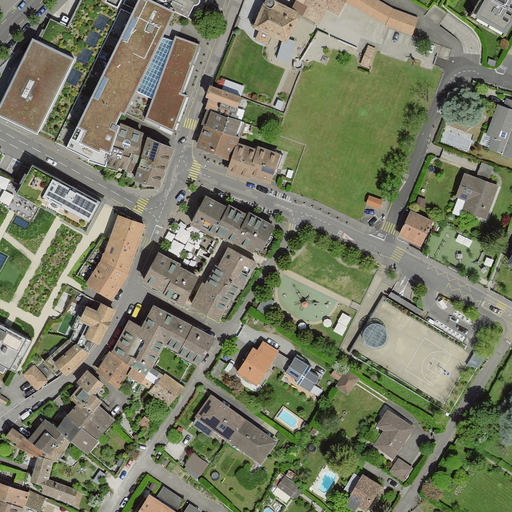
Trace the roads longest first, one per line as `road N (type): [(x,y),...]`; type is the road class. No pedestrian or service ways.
road 1 (residential): [(501,78),(472,68),(451,78),(382,245)]
road 2 (unknown): [(132,0),(162,24),(159,50),(133,90),(95,88),(73,72),(69,44),(80,21)]
road 3 (residential): [(226,336),(107,511)]
road 4 (residential): [(400,511),(511,334)]
road 5 (unknown): [(4,174),(57,215),(67,240),(41,302),(0,310)]
road 6 (residential): [(131,287),(94,358),(0,427)]
road 7 (tertiary): [(159,217),(0,130)]
road 8 (residential): [(178,165),(236,0)]
road 9 (tertiary): [(511,315),(382,245)]
road 10 (residential): [(300,213),(226,336)]
road 11 (tertiary): [(300,213),(178,165)]
